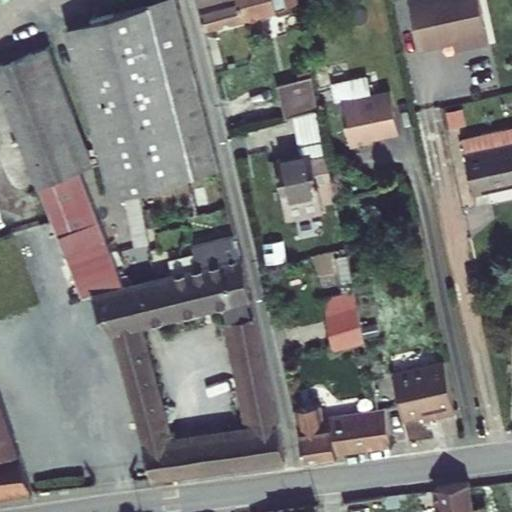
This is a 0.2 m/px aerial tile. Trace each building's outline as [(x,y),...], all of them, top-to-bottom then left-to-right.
[(283,0),(191,0),(198,31),(269,15),(268,9),(285,5),(283,0)] [(467,0),(395,0),(407,50),(453,39),(455,46),(477,41),(467,0)] [(107,201),(209,176),(169,13),(165,6),(64,33),(107,201)] [(89,175),(41,54),(0,71),(0,123),(30,198),(39,195),(79,179),(89,175)] [(353,72),(318,80),(321,98),(327,96),(338,143),(361,139),(360,134),(386,128),(377,87),(358,90),(353,72)] [(299,75),(268,81),(275,118),(307,111),(299,75)] [(511,127),(450,140),(462,195),(511,184),(511,127)] [(294,154),(263,160),(277,223),(312,216),(310,208),(325,204),(311,135),(291,139),(294,154)] [(92,212),(79,179),(39,195),(83,308),(91,307),(148,482),(176,478),(142,337),(130,294),(125,295),(92,212)] [(234,273),(229,254),(203,259),(197,262),(191,271),(190,281),(234,273)] [(281,464),(234,273),(130,294),(142,337),(214,324),(242,436),(169,446),(176,478),(281,464)] [(347,307),(315,313),(323,352),(353,347),(347,307)] [(433,362),(381,373),(391,419),(422,412),(423,417),(444,412),(433,362)] [(314,406),(294,410),(303,461),(340,456),(340,453),(393,447),(383,412),(325,420),(320,396),(312,397),(314,406)] [(0,501),(25,498),(0,422),(0,501)] [(451,481),(407,485),(411,511),(466,511),(466,506),(455,507),(451,481)]
